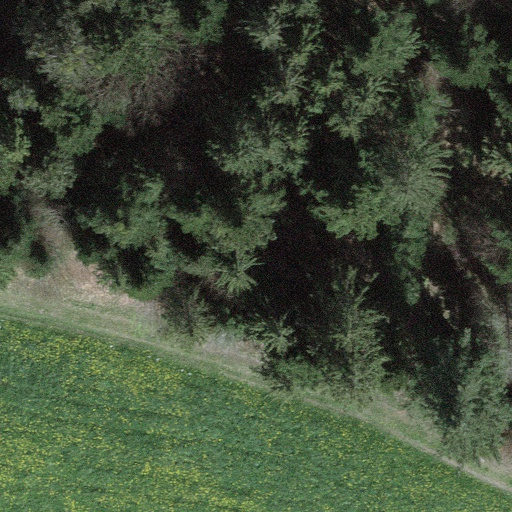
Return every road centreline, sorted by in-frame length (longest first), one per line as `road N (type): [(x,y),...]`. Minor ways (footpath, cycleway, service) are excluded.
road 1 (track): [(511,477),(305,383),(0,304)]
road 2 (track): [(369,412),(411,359),(430,246),(433,33),(417,0)]
